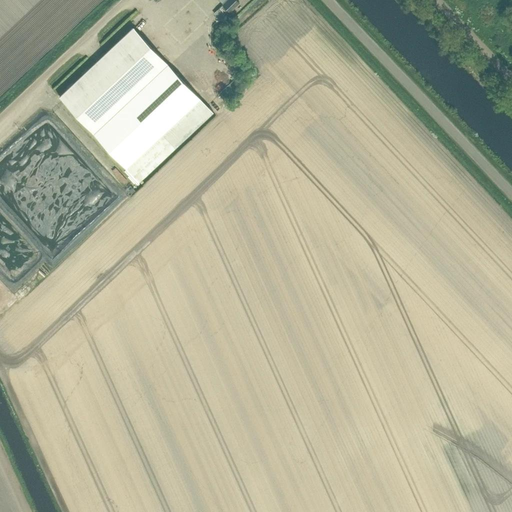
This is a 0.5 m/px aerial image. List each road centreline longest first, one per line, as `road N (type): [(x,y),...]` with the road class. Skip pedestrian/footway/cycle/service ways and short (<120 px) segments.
road 1 (unclassified): [(511,193),(329,0)]
road 2 (unclassified): [(0,118),(126,0)]
